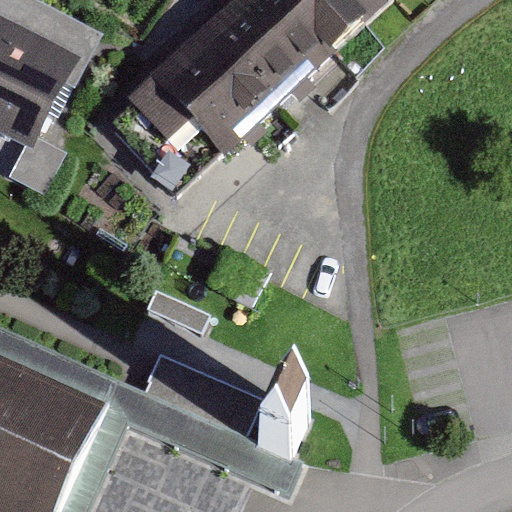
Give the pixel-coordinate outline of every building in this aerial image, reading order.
[(421,0),(250,0),(107,132),(186,217),(421,0)] [(87,70),(0,27),(0,149),(39,169),(87,70)] [(159,297),(150,317),(204,340),(212,321),(159,297)] [(0,511),(65,511),(121,388),(0,333),(0,511)] [(261,450),(275,419),(261,413),(265,405),(161,360),(149,387),(151,388),(146,399),(261,450)] [(280,408),(275,419),(261,450),(260,453),(292,467),(312,422),(280,408)]
